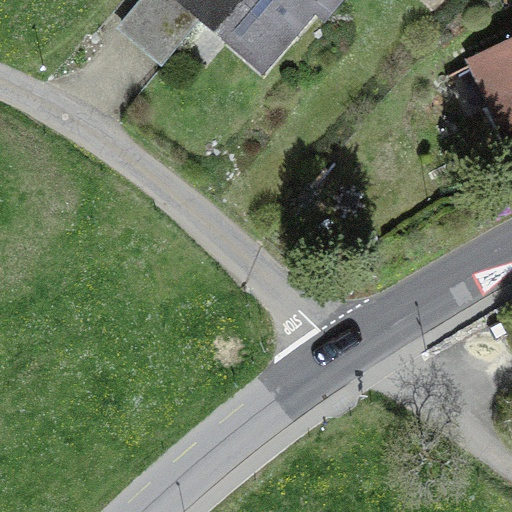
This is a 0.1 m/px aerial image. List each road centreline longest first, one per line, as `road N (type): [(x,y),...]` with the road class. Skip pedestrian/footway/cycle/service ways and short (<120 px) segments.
road 1 (residential): [(349,348),(151,172),(0,92)]
road 2 (residential): [(349,348),(254,418),(150,511)]
road 3 (residential): [(511,253),(349,348)]
